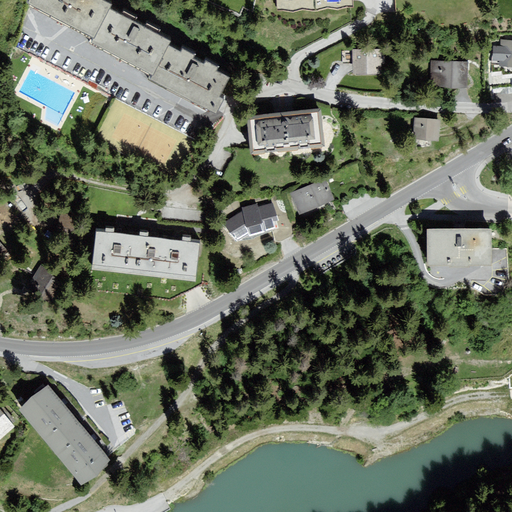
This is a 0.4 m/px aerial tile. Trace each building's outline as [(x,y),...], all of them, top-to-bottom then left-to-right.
[(108,0),(32,0),(93,31),(108,0)] [(168,38),(171,32),(108,0),(93,31),(89,38),(151,70),(168,38)] [(350,6),(349,0),(271,0),(272,10),(350,6)] [(231,70),(168,38),(151,70),(149,74),(218,108),(225,94),(220,91),(231,70)] [(511,44),(498,43),(496,70),(511,71),(511,44)] [(383,71),(382,47),(353,48),(354,72),(383,71)] [(461,88),(464,65),(429,61),(427,85),(461,88)] [(324,145),(320,108),(245,116),(249,153),(324,145)] [(438,139),(439,118),(415,116),(413,137),(438,139)] [(334,197),(325,178),(291,192),(300,212),(334,197)] [(272,229),(270,203),(250,206),(236,210),(218,221),(236,242),(272,229)] [(490,262),(490,227),(427,227),(427,262),(490,262)] [(97,228),(93,266),(195,278),(199,240),(97,228)] [(36,299),(52,284),(28,261),(13,276),(36,299)] [(13,403),(40,439),(71,419),(42,381),(13,403)] [(0,431),(9,424),(0,412),(0,431)] [(101,460),(71,419),(40,439),(71,482),(101,460)]
